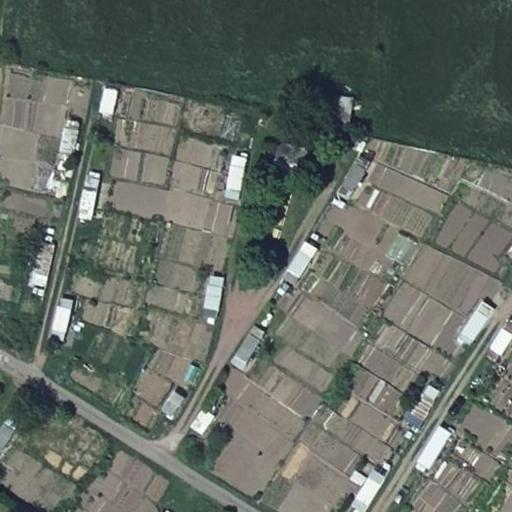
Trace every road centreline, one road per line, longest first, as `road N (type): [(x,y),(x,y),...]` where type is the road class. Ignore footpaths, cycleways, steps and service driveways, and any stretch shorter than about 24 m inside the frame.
road 1 (track): [(159,454),(332,183)]
road 2 (track): [(0,357),(249,511)]
road 3 (track): [(24,373),(42,342),(65,258),(96,110)]
road 4 (track): [(374,511),(511,300)]
